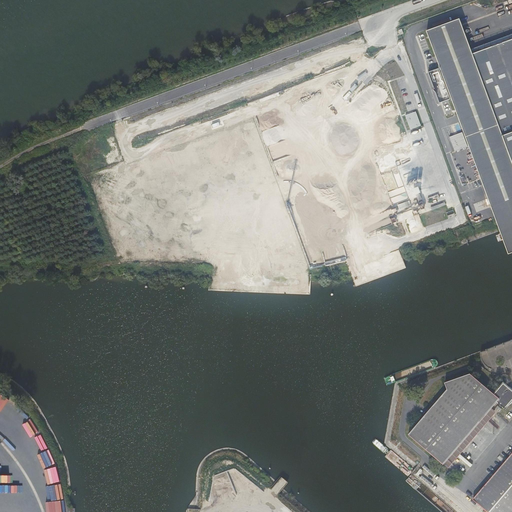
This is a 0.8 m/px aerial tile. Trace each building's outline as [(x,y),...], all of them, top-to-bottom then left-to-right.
[(426,30),(427,35),(432,33),(460,23),(458,18),(426,30)] [(427,35),(437,60),(470,48),(460,23),(432,33),(427,35)] [(511,33),(470,48),(472,53),(511,38),(511,33)] [(470,48),(437,60),(475,164),(476,167),(492,211),(498,208),(511,203),(511,38),(472,53),(470,48)] [(405,115),(411,129),(422,125),(416,111),(405,115)] [(407,199),(404,185),(392,188),(393,188),(387,189),(391,203),(407,199)] [(416,194),(422,192),(420,186),(414,188),(416,194)] [(413,200),(398,204),(399,210),(408,207),(409,209),(424,204),(421,193),(412,196),(413,200)] [(492,211),(494,217),(511,210),(511,203),(498,208),(492,211)] [(511,210),(494,217),(499,231),(499,232),(500,231),(501,231),(511,227),(511,210)] [(250,230),(258,231),(260,221),(244,218),(241,235),(249,237),(250,230)] [(511,227),(501,231),(500,231),(507,247),(511,245),(511,227)] [(380,245),(378,236),(363,240),(365,248),(380,245)] [(407,434),(443,463),(490,408),(496,401),(503,408),(506,404),(507,404),(508,404),(509,403),(511,401),(511,399),(511,390),(502,382),(493,393),(469,373),(444,382),(446,389),(407,434)] [(43,405),(38,408),(39,409),(41,408),(47,419),(50,417),(43,405)] [(490,408),(443,463),(447,467),(495,411),(490,408)] [(511,511),(511,451),(472,498),(488,511),(511,511)] [(280,476),(275,482),(282,488),(285,485),(287,482),(280,476)] [(282,488),(275,482),(270,487),(278,493),(282,488)]
